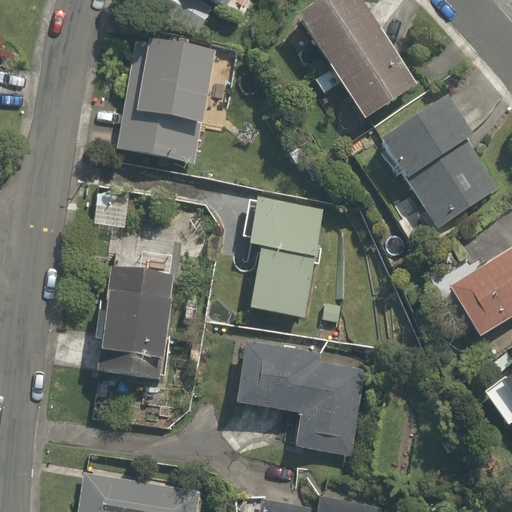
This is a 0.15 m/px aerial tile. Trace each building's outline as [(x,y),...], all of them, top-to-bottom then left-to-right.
[(167,0),(159,14),(195,35),(211,8),(197,0),(167,0)] [(209,0),(225,9),(229,0),(209,0)] [(322,0),(293,19),(362,122),(413,88),(354,0),(322,0)] [(114,151),(193,166),(213,58),(134,43),(114,151)] [(323,94),(333,87),(324,74),(314,81),(323,94)] [(498,200),(468,151),(476,146),(448,101),(440,106),(379,143),(436,237),(498,200)] [(101,215),(116,210),(110,192),(95,196),(101,215)] [(247,310),(301,320),(312,259),(320,212),(255,200),(246,247),(258,249),(247,310)] [(511,241),(476,266),(482,275),(452,294),(486,346),(511,328),(511,241)] [(94,373),(157,383),(172,277),(110,268),(94,373)] [(338,307),(322,305),(320,321),(337,323),(338,307)] [(292,449),(350,458),(363,371),(317,364),(319,355),(243,343),(233,406),(297,415),(292,449)] [(511,380),(484,400),(509,437),(511,434),(511,380)] [(195,511),(199,493),(82,474),(76,511),(195,511)] [(258,511),(381,511),(382,509),(317,498),(315,511),(260,501),(258,511)]
